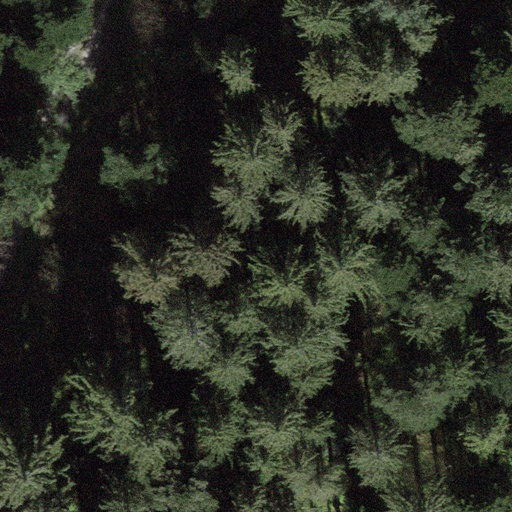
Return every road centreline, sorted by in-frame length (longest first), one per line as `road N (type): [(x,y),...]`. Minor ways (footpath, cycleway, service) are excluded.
road 1 (track): [(0,245),(90,0)]
road 2 (track): [(252,0),(65,62)]
